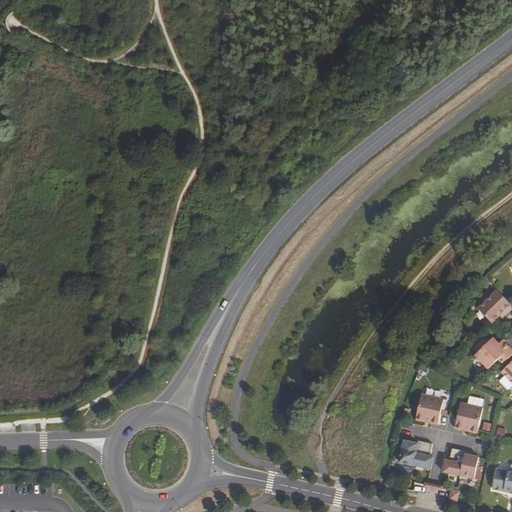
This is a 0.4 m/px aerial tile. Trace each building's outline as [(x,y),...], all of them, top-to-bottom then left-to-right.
[(21,28),(22,25),(17,14),(14,16),(11,18),(10,21),(9,23),(9,26),(10,29),(11,32),(13,35),(18,30),(21,31),(21,28)] [(478,309),(492,323),(500,315),(505,310),(508,312),(511,308),(511,305),(497,290),(478,309)] [(503,364),(511,355),(511,350),(505,343),(501,347),(499,344),(493,338),(489,342),(485,337),(474,347),(479,352),(475,356),(488,369),(498,359),(503,364)] [(511,383),(511,362),(502,372),(511,383)] [(431,423),(438,425),(444,399),(421,395),(416,420),(423,422),(424,420),(431,422),(431,423)] [(461,403),(455,429),(463,430),(463,429),(470,430),(470,432),(477,434),(483,409),(461,403)] [(400,463),(431,470),(433,457),(430,457),(432,444),(418,441),(418,444),(404,441),(400,463)] [(443,472),(474,479),(479,457),(466,455),(466,451),(452,448),(449,461),(446,460),(443,472)] [(511,472),(508,472),(497,469),(493,489),(505,491),(505,490),(511,491),(511,472)] [(450,499),(457,501),(459,492),(452,491),(451,493),(450,499)]
